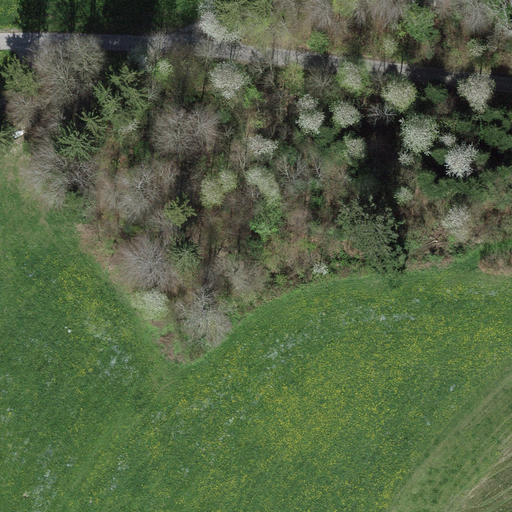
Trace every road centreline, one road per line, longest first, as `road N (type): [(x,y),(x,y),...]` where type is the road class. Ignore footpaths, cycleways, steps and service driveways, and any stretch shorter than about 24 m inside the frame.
road 1 (residential): [(511,86),(150,43),(0,41)]
road 2 (track): [(150,43),(262,0)]
